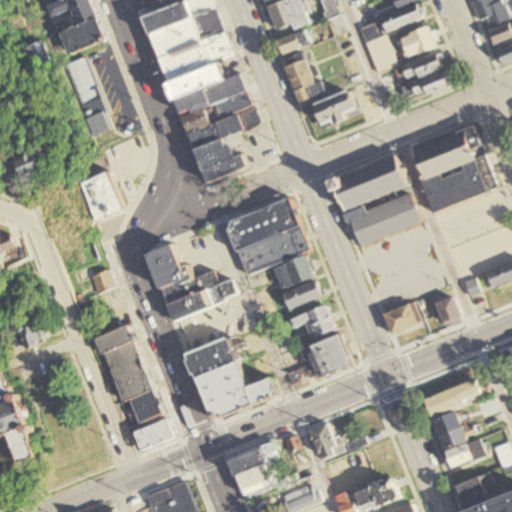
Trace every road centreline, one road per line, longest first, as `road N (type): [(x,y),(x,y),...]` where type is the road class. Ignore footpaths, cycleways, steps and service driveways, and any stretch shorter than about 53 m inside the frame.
road 1 (primary): [(440,511),(237,0)]
road 2 (primary): [(113,0),(169,147),(133,264),(202,453)]
road 3 (residential): [(153,201),(197,212),(511,84)]
road 4 (residential): [(202,453),(511,325)]
road 5 (residential): [(133,480),(33,227)]
road 6 (residential): [(511,156),(449,0)]
road 7 (residential): [(202,453),(56,511)]
